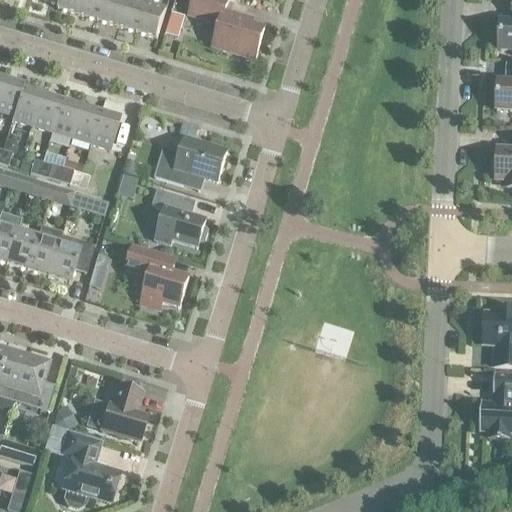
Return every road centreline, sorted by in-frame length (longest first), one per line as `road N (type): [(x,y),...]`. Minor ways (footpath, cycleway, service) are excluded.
road 1 (residential): [(342,511),(415,480),(429,462),(442,248)]
road 2 (residential): [(280,125),(0,39)]
road 3 (residential): [(204,371),(280,125)]
road 4 (residential): [(442,248),(453,0)]
road 5 (residential): [(204,371),(0,310)]
road 6 (residential): [(163,511),(204,371)]
road 7 (residential): [(280,125),(318,0)]
